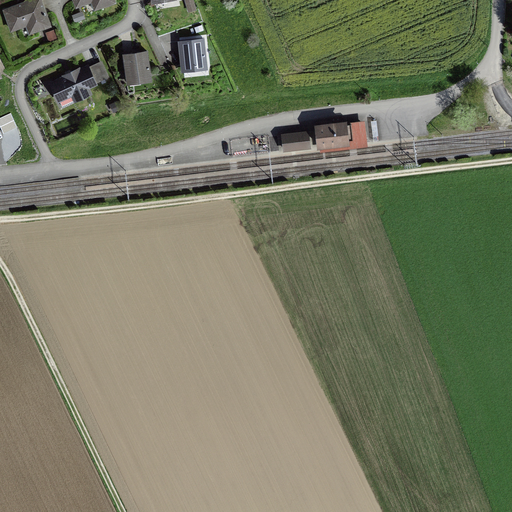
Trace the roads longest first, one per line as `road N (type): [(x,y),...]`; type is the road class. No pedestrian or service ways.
road 1 (residential): [(498,0),(490,60),(457,91),(52,167)]
road 2 (track): [(511,159),(0,219)]
road 3 (track): [(0,260),(121,511)]
road 4 (residential): [(134,0),(130,22),(22,76),(22,103),(52,167)]
